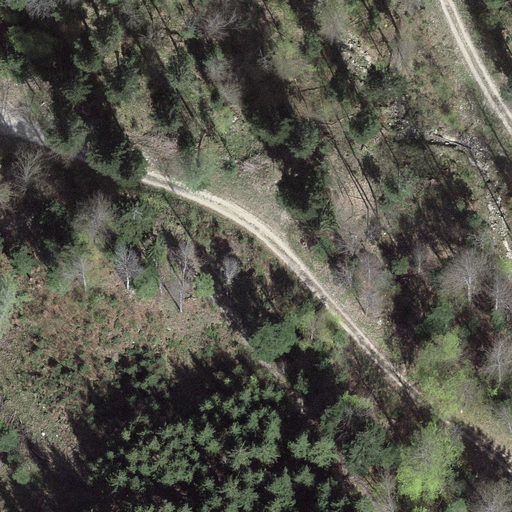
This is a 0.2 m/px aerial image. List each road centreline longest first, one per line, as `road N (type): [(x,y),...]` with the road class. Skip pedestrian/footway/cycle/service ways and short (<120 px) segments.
road 1 (track): [(511,464),(433,409),(346,328),(266,236),(179,192),(0,125)]
road 2 (track): [(446,0),(511,125)]
